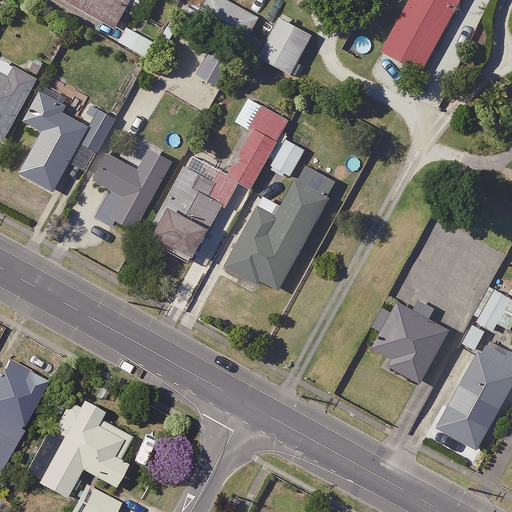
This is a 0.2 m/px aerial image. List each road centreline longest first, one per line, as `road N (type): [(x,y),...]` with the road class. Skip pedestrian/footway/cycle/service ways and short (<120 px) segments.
road 1 (tertiary): [(248,404),(0,266)]
road 2 (tertiary): [(443,511),(248,404)]
road 3 (residential): [(248,404),(190,511)]
